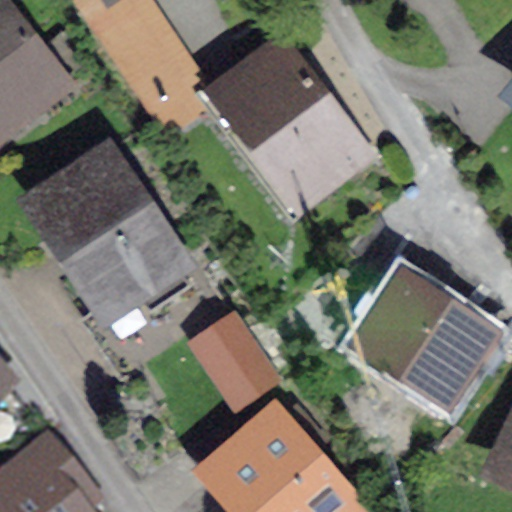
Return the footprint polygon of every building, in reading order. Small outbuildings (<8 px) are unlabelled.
[(0,130),(63,80),(0,3),(0,130)] [(178,84),(282,210),(351,153),(248,27),(178,84)] [(35,250),(123,377),(215,314),(128,187),(35,250)] [(362,351),(451,414),(499,346),(410,284),(362,351)] [(196,354),(235,406),(272,379),(234,327),(196,354)] [(210,501),(220,511),(345,511),(275,439),(210,501)] [(5,511),(37,511),(24,497),(5,511)]
